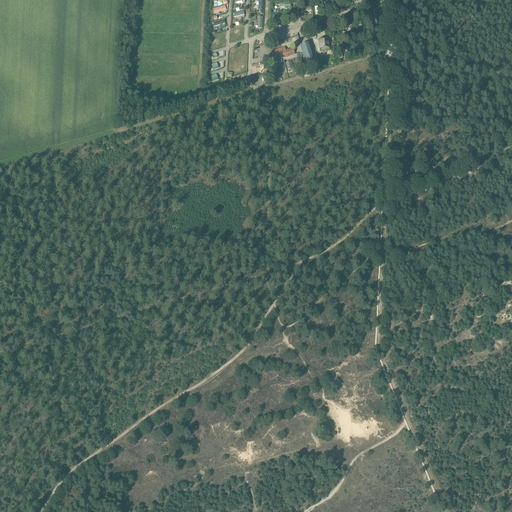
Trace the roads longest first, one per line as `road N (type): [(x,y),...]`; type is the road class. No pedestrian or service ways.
road 1 (track): [(391,51),(379,341),(445,511)]
road 2 (track): [(38,511),(64,474),(239,356),(303,257)]
road 3 (track): [(262,269),(0,353)]
road 4 (track): [(0,163),(254,90)]
road 5 (track): [(511,147),(374,202),(330,247),(303,257)]
road 6 (track): [(254,90),(391,51),(394,0)]
road 7 (track): [(267,86),(262,269)]
